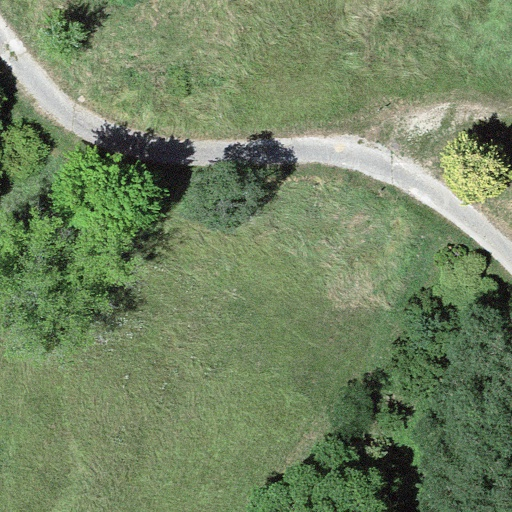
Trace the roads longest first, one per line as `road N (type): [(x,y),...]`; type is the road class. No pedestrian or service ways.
road 1 (track): [(511,251),(466,209),(399,167),(347,149),(210,151),(128,142),(71,119),(0,35)]
road 2 (track): [(511,125),(440,109),(399,167)]
